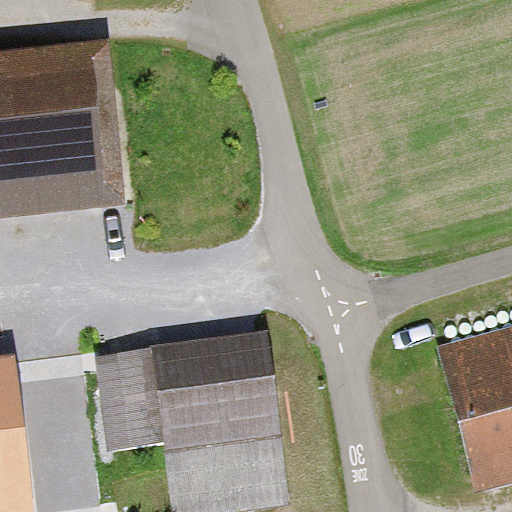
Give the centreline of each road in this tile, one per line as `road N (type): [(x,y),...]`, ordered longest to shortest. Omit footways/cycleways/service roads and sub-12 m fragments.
road 1 (unclassified): [(332,316),(251,33)]
road 2 (unclassified): [(0,22),(251,33)]
road 3 (residential): [(332,316),(364,442),(370,511)]
road 4 (unclassified): [(511,262),(332,316)]
